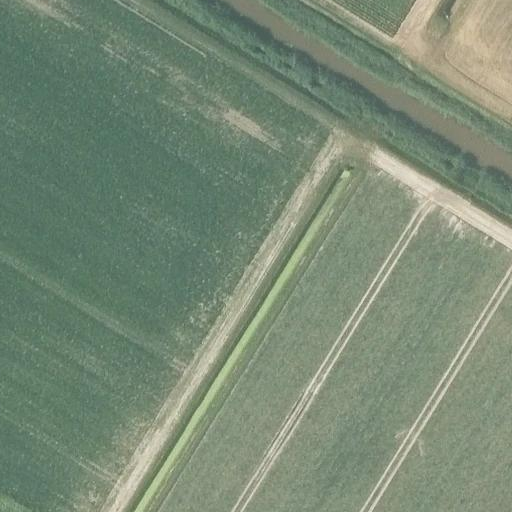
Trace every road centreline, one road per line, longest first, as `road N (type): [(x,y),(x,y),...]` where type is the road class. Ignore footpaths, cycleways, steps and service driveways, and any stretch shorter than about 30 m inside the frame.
road 1 (track): [(334,141),(107,511)]
road 2 (track): [(511,113),(399,43),(426,0)]
